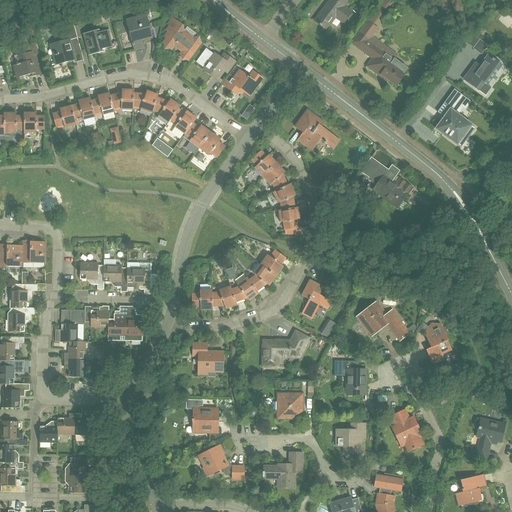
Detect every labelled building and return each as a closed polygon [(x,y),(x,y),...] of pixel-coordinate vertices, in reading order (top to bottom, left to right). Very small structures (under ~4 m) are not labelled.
[(352,12),(345,6),(341,4),(344,0),(329,0),(314,20),(326,29),(335,17),(343,23),(352,12)] [(408,69),(395,59),(393,58),(392,59),(385,53),(386,52),(373,43),(369,40),(378,28),(374,25),(392,0),(383,0),(368,21),(367,20),(350,43),(372,60),(367,67),(376,73),(377,72),(396,86),(408,69)] [(462,0),(436,0),(435,2),(459,20),(470,6),(462,0)] [(146,15),(126,21),(134,50),(144,47),(142,40),(152,37),(146,15)] [(167,38),(164,43),(165,44),(166,49),(170,48),(171,49),(174,46),(182,52),(180,54),(182,55),(182,57),(186,59),(187,59),(188,60),(200,44),(199,43),(198,38),(194,39),(193,38),(196,33),(187,27),(184,32),(182,31),(182,26),(172,19),(168,24),(170,26),(167,30),(169,32),(165,37),(167,38)] [(56,64),(73,60),(75,59),(72,48),(80,46),(77,38),(81,37),(79,30),(76,31),(73,21),(58,25),(62,42),(50,45),(56,64)] [(97,30),(83,34),(89,56),(103,52),(102,49),(114,46),(109,30),(98,33),(97,30)] [(481,54),(488,45),(480,39),(473,48),(481,54)] [(17,64),(13,66),(16,78),(28,75),(31,74),(32,77),(41,75),(36,55),(40,54),(39,52),(38,46),(37,43),(19,48),(21,55),(18,56),(14,56),(17,64)] [(205,49),(196,63),(203,69),(203,70),(215,79),(223,68),(228,72),(235,62),(233,60),(225,54),(224,53),(221,58),(215,53),(213,55),(205,49)] [(478,90),(484,82),(487,84),(501,65),(488,56),(480,67),(475,63),(464,79),(478,90)] [(239,70),(234,77),(229,74),(222,84),(237,95),(240,90),(250,96),(263,78),(253,71),(248,77),(239,70)] [(133,110),(133,107),(133,94),(133,91),(121,90),(121,93),(110,96),(114,109),(121,107),(120,110),(133,110)] [(152,114),(152,111),(157,98),(158,95),(146,91),(146,94),(133,94),(133,107),(141,107),(140,110),(152,114)] [(114,112),(114,109),(110,96),(109,93),(97,96),(98,99),(90,101),(94,114),(101,112),(102,115),(114,112)] [(441,121),(436,129),(444,135),(444,134),(450,138),(449,139),(461,147),(466,140),(475,128),(471,125),(463,119),(463,120),(457,116),(463,108),(465,110),(471,102),(461,95),(455,103),(457,104),(446,118),(446,119),(444,122),(443,122),(441,121)] [(95,117),(94,114),(90,101),(90,98),(78,101),(79,104),(71,107),(75,120),(82,117),(83,120),(95,117)] [(157,98),(152,111),(160,113),(158,115),(168,123),(170,120),(178,109),(179,107),(170,100),(168,102),(157,98)] [(71,107),(59,110),(60,113),(52,115),(56,128),(63,125),(64,129),(76,125),(75,120),(71,107)] [(174,127),(184,134),(192,124),(195,119),(186,112),(184,114),(178,109),(170,120),(176,124),(174,127)] [(251,115),(245,111),(241,116),(247,120),(251,115)] [(322,127),(324,124),(307,111),(295,128),(303,133),(298,140),(313,151),(320,140),(332,148),(339,139),(322,127)] [(4,116),(4,133),(16,133),(16,130),(24,130),(24,116),(16,116),(16,113),(3,114),(4,116)] [(36,130),(44,130),(44,116),(36,116),(36,113),(24,113),(24,116),(24,130),(24,133),(36,133),(36,130)] [(189,142),(199,149),(210,133),(200,126),(199,128),(192,124),(184,134),(191,139),(189,142)] [(147,131),(144,140),(149,142),(152,133),(147,131)] [(210,133),(199,149),(208,156),(210,154),(216,158),(224,148),(218,143),(220,140),(210,133)] [(169,147),(163,154),(167,157),(173,150),(172,149),(172,150),(169,147)] [(254,168),(262,177),(277,164),(269,155),(266,157),(260,151),(251,160),(256,166),(254,168)] [(397,208),(408,193),(412,187),(402,180),(398,186),(392,182),(400,171),(392,165),(388,170),(371,157),(361,170),(378,183),(373,190),(397,208)] [(284,172),(277,164),(262,177),(270,186),(272,184),(275,191),(288,185),(282,174),(284,172)] [(280,202),(281,210),(294,209),(293,196),(296,195),(290,184),(288,185),(275,191),(273,192),(278,203),(280,202)] [(298,208),(294,209),(281,210),(279,210),(281,223),(283,222),(285,230),(298,228),(296,220),(300,220),(298,208)] [(22,253),(22,263),(45,264),(46,242),(30,242),(30,253),(22,253)] [(22,253),(23,246),(6,246),(6,257),(0,256),(0,267),(22,268),(22,263),(22,253)] [(286,258),(274,250),(269,256),(267,255),(260,265),(276,276),(283,266),(281,265),(286,258)] [(104,290),(104,282),(103,282),(104,266),(98,266),(98,264),(80,263),(80,280),(91,280),(91,285),(97,285),(97,290),(104,290)] [(127,268),(127,285),(127,290),(133,290),(133,287),(138,288),(138,290),(144,290),(144,295),(150,295),(150,288),(151,274),(151,263),(141,263),(139,264),(139,268),(127,268)] [(256,276),(249,281),(257,291),(266,284),(269,285),(276,276),(260,265),(253,274),(256,276)] [(121,266),(104,266),(103,282),(104,282),(115,282),(114,287),(120,287),(120,292),(127,292),(127,290),(127,285),(127,268),(121,268),(121,266)] [(259,294),(257,291),(249,281),(247,278),(237,285),(239,287),(231,290),(236,303),(247,299),(249,301),(259,294)] [(309,299),(307,304),(301,313),(312,319),(319,305),(327,309),(332,301),(319,295),(323,287),(310,280),(302,296),(309,299)] [(11,291),(10,308),(27,309),(27,308),(27,297),(32,298),(32,292),(37,292),(37,285),(13,285),(13,291),(11,291)] [(220,294),(212,294),(212,307),(213,307),(224,307),(225,310),(237,306),(236,303),(231,290),(230,287),(219,291),(220,294)] [(200,294),(192,294),(192,308),(200,308),(201,311),(213,310),(213,307),(212,307),(212,294),(212,291),(200,291),(200,294)] [(412,324),(405,329),(391,310),(386,315),(376,302),(357,317),(371,336),(386,325),(398,341),(415,328),(412,324)] [(102,311),(90,311),(90,316),(85,316),(85,322),(90,322),(90,327),(108,328),(108,319),(109,319),(109,307),(102,306),(102,311)] [(34,308),(27,308),(27,309),(10,308),(10,314),(8,314),(8,332),(24,332),(25,321),(29,321),(30,315),(34,315),(34,308)] [(56,332),(56,343),(69,343),(69,342),(77,342),(83,342),(83,325),(85,325),(85,311),(71,311),(71,325),(62,324),(61,324),(61,330),(61,332),(56,332)] [(120,336),(125,336),(126,315),(120,315),(120,312),(115,312),(115,320),(109,319),(108,319),(108,328),(108,336),(108,341),(120,341),(120,336)] [(132,315),(126,315),(125,336),(125,341),(142,341),(142,337),(143,337),(143,320),(143,315),(137,315),(132,315)] [(327,337),(336,324),(329,319),(320,333),(327,337)] [(455,325),(452,319),(446,322),(449,328),(455,325)] [(431,324),(428,327),(423,334),(430,348),(425,350),(433,365),(445,359),(443,355),(452,351),(447,341),(448,340),(441,324),(431,324)] [(295,331),(289,342),(283,342),(283,341),(263,340),(262,367),(278,367),(278,356),(299,357),(309,338),(295,331)] [(0,360),(14,361),(15,350),(19,350),(19,344),(24,344),(24,338),(0,337),(0,343),(0,360)] [(83,342),(77,342),(69,342),(69,343),(69,353),(64,353),(64,360),(85,360),(85,342),(83,342)] [(207,344),(193,344),(193,356),(198,357),(198,375),(207,375),(207,372),(222,372),(223,352),(207,352),(207,344)] [(0,384),(5,385),(5,384),(14,384),(14,373),(19,373),(24,373),(24,367),(24,361),(14,361),(0,360),(0,384)] [(84,378),(85,360),(64,360),(64,366),(68,366),(68,377),(84,378)] [(334,376),(335,376),(346,376),(346,394),(366,394),(366,371),(349,371),(349,361),(334,361),(334,376)] [(29,391),(29,384),(14,384),(5,384),(5,385),(5,390),(3,390),(3,408),(19,408),(20,397),(24,397),(24,391),(29,391)] [(302,395),(278,394),(277,418),(301,419),(302,395)] [(218,409),(193,408),(193,433),(217,433),(218,409)] [(413,418),(411,419),(406,410),(390,418),(394,427),(392,428),(401,447),(405,446),(408,452),(423,445),(420,437),(422,436),(413,418)] [(57,418),(57,422),(58,422),(57,435),(58,435),(75,435),(75,414),(69,414),(69,419),(57,418)] [(81,414),(75,414),(75,435),(85,435),(85,443),(95,444),(95,421),(93,421),(93,419),(81,419),(81,414)] [(487,458),(490,443),(496,444),(496,442),(501,443),(505,425),(485,420),(483,428),(479,427),(476,437),(480,438),(478,450),(474,450),(473,455),(487,458)] [(0,444),(3,445),(14,445),(14,446),(28,446),(28,440),(23,439),(23,433),(18,433),(18,422),(2,422),(2,440),(0,439),(0,444)] [(40,426),(39,443),(57,443),(58,435),(57,435),(58,422),(57,422),(51,422),(51,427),(40,426)] [(359,454),(359,431),(336,430),(336,446),(343,446),(343,453),(359,454)] [(0,468),(16,469),(23,469),(23,463),(18,463),(19,457),(14,457),(14,446),(14,445),(3,445),(0,444),(0,468)] [(224,454),(220,445),(198,456),(204,468),(203,469),(207,477),(222,470),(224,474),(232,475),(231,480),(244,480),(244,467),(232,467),(229,460),(226,462),(222,454),(224,454)] [(290,453),(289,465),(278,464),(278,466),(264,466),(264,472),(262,472),(262,477),(277,478),(277,488),(294,488),(294,473),(302,473),(302,453),(290,453)] [(65,469),(65,475),(86,476),(86,458),(70,458),(70,469),(65,469)] [(16,469),(0,468),(0,486),(1,486),(1,492),(25,493),(25,486),(20,486),(20,480),(15,480),(16,469)] [(375,505),(376,511),(393,511),(395,511),(393,504),(395,496),(389,495),(390,490),(401,492),(404,477),(387,474),(387,477),(375,475),(373,487),(379,488),(378,494),(377,493),(375,505)] [(86,494),(86,476),(65,475),(65,482),(70,482),(69,493),(86,494)] [(484,475),(460,480),(463,492),(455,494),(458,507),(482,501),(479,488),(486,486),(484,475)] [(328,503),(330,511),(361,511),(357,498),(351,500),(350,497),(328,503)]
